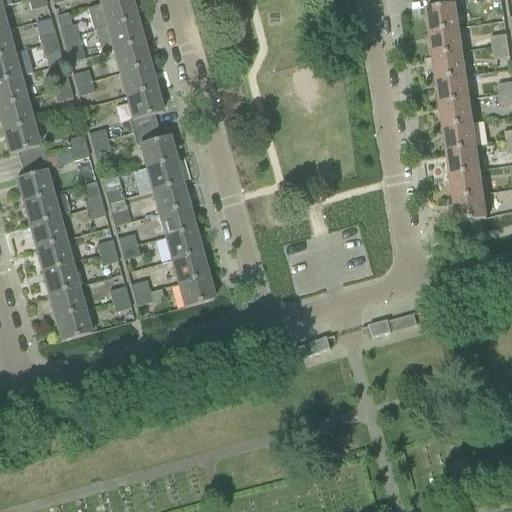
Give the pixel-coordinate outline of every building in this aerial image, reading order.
[(44,0),(32,0),(27,2),(31,13),(46,8),(44,0)] [(123,0),(100,6),(86,10),(92,34),(94,33),(106,30),(135,22),(129,0),(123,0)] [(425,10),(429,35),(459,30),(455,6),(458,6),(457,0),(431,0),(432,9),(425,10)] [(106,30),(94,33),(100,56),(113,53),(142,45),(135,22),(106,30)] [(74,27),(58,32),(61,42),(77,38),(74,27)] [(429,35),(433,59),(462,54),(459,30),(429,35)] [(0,34),(0,58),(12,56),(6,32),(0,34)] [(56,44),(53,34),(37,38),(40,49),(56,44)] [(489,39),(490,50),(506,47),(505,36),(489,39)] [(77,38),(61,42),(64,53),(80,49),(77,38)] [(40,49),(43,60),(59,55),(56,44),(40,49)] [(113,53),(119,76),(148,68),(142,45),(113,53)] [(506,47),(490,50),(492,61),(508,59),(506,47)] [(433,59),(436,82),(466,78),(462,54),(433,59)] [(0,58),(0,83),(19,79),(12,56),(0,58)] [(119,76),(126,99),(155,91),(148,68),(119,76)] [(71,77),(74,88),(90,84),(87,73),(71,77)] [(436,82),(440,106),(469,102),(466,78),(436,82)] [(0,83),(0,108),(25,102),(19,79),(0,83)] [(50,84),(53,94),(68,90),(66,80),(50,84)] [(90,84),(74,88),(77,99),(93,95),(90,84)] [(511,84),(496,86),(498,97),(511,95),(511,84)] [(68,90),(53,94),(56,106),(72,101),(68,90)] [(128,122),(131,135),(157,128),(154,116),(161,114),(155,91),(126,99),(132,122),(130,123),(130,122),(128,122)] [(511,95),(498,97),(499,109),(511,107),(511,95)] [(0,108),(0,124),(2,133),(31,125),(25,102),(0,108)] [(440,106),(443,130),(473,125),(469,102),(440,106)] [(18,154),(21,166),(45,159),(42,146),(39,147),(39,148),(38,149),(31,125),(2,133),(9,157),(18,154)] [(443,130),(447,153),(476,149),(473,125),(443,130)] [(139,146),(146,169),(174,161),(168,138),(160,140),(157,128),(131,135),(135,148),(138,148),(138,146),(139,146)] [(104,132),(87,136),(90,147),(107,142),(104,132)] [(511,132),(503,134),(505,145),(511,143),(511,132)] [(67,142),(69,153),(85,148),(82,138),(67,142)] [(107,142),(90,147),(93,158),(110,154),(107,142)] [(505,146),(496,147),(498,155),(506,154),(505,146)] [(85,148),(69,153),(73,164),(88,160),(85,148)] [(447,153),(450,177),(480,173),(476,149),(447,153)] [(16,181),(22,204),(51,196),(45,173),(49,172),(45,159),(21,166),(24,178),(16,181)] [(146,171),(131,175),(137,197),(152,193),(181,185),(174,161),(146,169),(146,171)] [(450,177),(454,201),(483,197),(480,173),(450,177)] [(152,193),(159,216),(187,208),(181,185),(152,193)] [(120,191),(103,195),(106,205),(122,201),(120,191)] [(51,196),(22,204),(29,227),(58,219),(58,218),(68,215),(63,196),(52,199),(51,196)] [(83,201),(86,211),(101,207),(98,197),(83,201)] [(483,197),(454,201),(457,225),(487,221),(483,197)] [(122,201),(106,205),(110,217),(126,213),(122,201)] [(101,207),(86,211),(89,223),(104,218),(101,207)] [(159,216),(165,239),(194,231),(187,208),(159,216)] [(29,227),(35,250),(64,242),(58,219),(29,227)] [(165,239),(171,262),(200,254),(194,231),(165,239)] [(133,237),(116,242),(119,252),(135,247),(133,237)] [(35,250),(42,273),(71,265),(64,242),(35,250)] [(96,247),(99,257),(114,253),(111,243),(96,247)] [(135,247),(119,252),(122,263),(139,259),(135,247)] [(114,253),(99,257),(102,269),(117,265),(114,253)] [(171,262),(178,285),(207,277),(200,254),(171,262)] [(42,273),(48,296),(77,288),(71,265),(42,273)] [(207,277),(178,285),(184,309),(213,301),(207,277)] [(146,283),(131,287),(134,298),(149,294),(146,283)] [(48,296),(55,320),(84,311),(77,288),(48,296)] [(127,300),(124,289),(109,293),(112,304),(127,300)] [(137,309),(153,304),(149,294),(134,298),(137,309)] [(112,304),(115,315),(130,311),(127,300),(112,304)] [(84,311),(55,320),(61,343),(90,335),(84,311)] [(387,323),(367,329),(371,342),(390,336),(387,325),(387,323)] [(307,346),(308,347),(303,348),(303,350),(305,358),(306,360),(330,353),(327,340),(307,346)]
